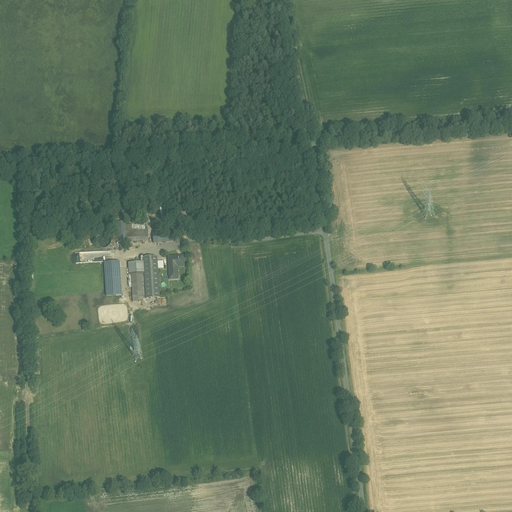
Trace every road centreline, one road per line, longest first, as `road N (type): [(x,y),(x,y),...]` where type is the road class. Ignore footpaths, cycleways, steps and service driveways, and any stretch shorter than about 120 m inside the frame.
road 1 (unclassified): [(363,511),(309,144)]
road 2 (track): [(17,167),(31,511)]
road 3 (unclassified): [(309,144),(0,169)]
road 4 (unclassified): [(511,125),(309,144)]
road 5 (unclassified): [(309,144),(279,0)]
